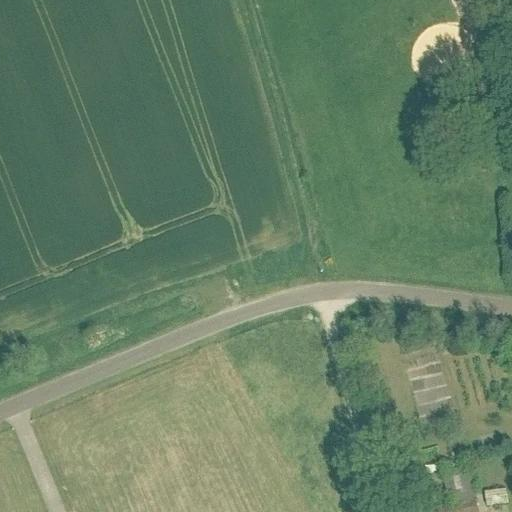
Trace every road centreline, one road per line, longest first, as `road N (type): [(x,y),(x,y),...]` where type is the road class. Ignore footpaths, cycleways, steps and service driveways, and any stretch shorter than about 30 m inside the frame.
road 1 (unclassified): [(0,413),(295,299),(344,292),(511,309)]
road 2 (track): [(310,296),(309,225),(245,0)]
road 3 (track): [(377,511),(324,294)]
